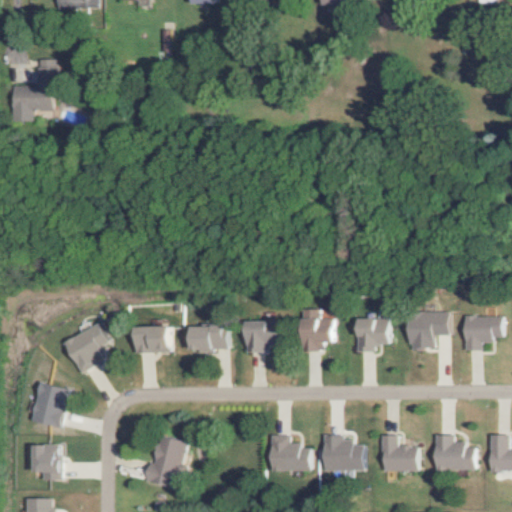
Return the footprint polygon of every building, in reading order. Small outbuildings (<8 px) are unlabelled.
[(55,0),(56,11),(96,9),(96,0),(55,0)] [(29,109),(50,110),(53,59),(35,58),(33,85),(10,84),(8,120),(29,121),(29,109)] [(333,342),(333,318),(321,318),(321,309),(304,309),(304,349),(324,349),(324,342),(333,342)] [(405,313),(405,348),(433,348),(433,335),(449,335),(449,314),(405,313)] [(500,336),(500,316),(461,316),(461,349),(480,349),(480,342),(491,342),(491,336),(500,336)] [(354,351),(372,351),(372,344),(389,345),(389,319),(354,318),(354,351)] [(243,321),(244,349),(280,348),(280,321),(243,321)] [(109,342),(100,323),(62,342),(73,364),(76,363),(80,371),(98,363),(95,357),(104,352),(101,346),(109,342)] [(134,352),(173,351),(172,325),(133,326),(134,352)] [(228,326),(188,325),(188,350),(228,350),(228,326)] [(32,420),(62,427),(70,388),(40,381),(32,420)] [(475,469),(475,447),(466,447),(465,442),(453,442),(453,434),(433,434),(434,470),(475,469)] [(148,481),(177,488),(188,441),(159,435),(148,481)] [(270,470),(311,471),(311,448),(302,447),(302,442),(290,442),(290,435),(271,435),(270,470)] [(323,435),(324,470),(365,469),(365,445),(354,445),(354,440),(342,440),(342,435),(323,435)] [(418,470),(419,446),(397,446),(397,435),(381,435),(381,470),(418,470)] [(509,435),(488,435),(489,471),(511,470),(511,450),(510,451),(509,435)] [(42,480),(62,479),(61,444),(35,445),(36,471),(42,471),(42,480)] [(26,498),(26,511),(56,511),(56,508),(51,508),(51,498),(26,498)]
